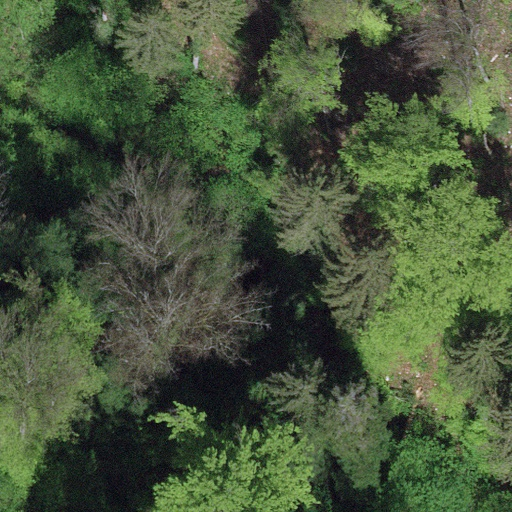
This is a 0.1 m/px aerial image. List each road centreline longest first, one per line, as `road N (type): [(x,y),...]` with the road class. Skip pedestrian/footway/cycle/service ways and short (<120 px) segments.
road 1 (track): [(165,0),(226,55),(287,128),(366,278),(445,368),(511,422)]
road 2 (track): [(0,379),(230,496),(285,511)]
